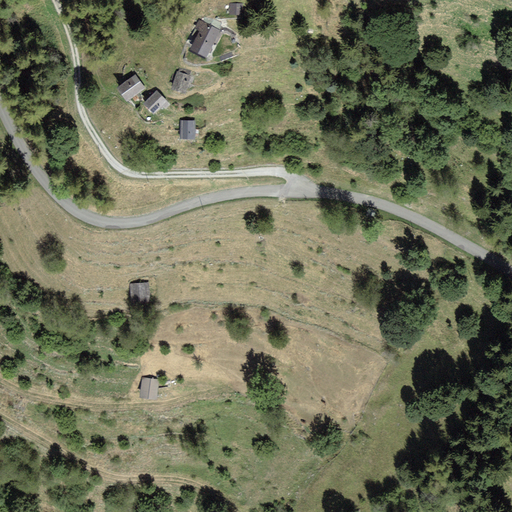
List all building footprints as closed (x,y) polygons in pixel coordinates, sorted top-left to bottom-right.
[(210,54),(219,34),(202,27),(193,47),(210,54)] [(186,90),(190,74),(178,71),(174,87),(186,90)] [(119,87),(127,98),(143,87),(136,76),(119,87)] [(153,110),(166,100),(158,91),(146,102),(153,110)] [(194,135),(194,119),(182,119),(182,135),(194,135)] [(149,301),(148,284),(132,285),(132,302),(149,301)] [(155,398),(158,381),(144,379),(141,396),(155,398)]
